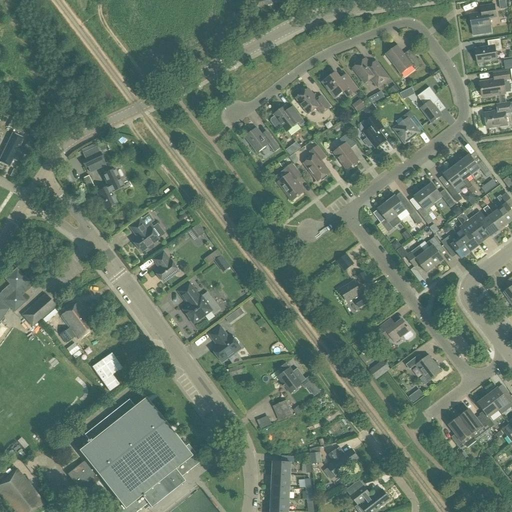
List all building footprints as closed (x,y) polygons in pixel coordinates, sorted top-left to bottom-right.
[(254,0),(257,8),(286,0),(254,0)] [(473,36),(483,34),(482,27),(490,25),(489,19),(496,18),(494,5),(480,7),(481,13),(470,15),(472,28),(473,36)] [(495,46),(495,51),(501,50),(500,39),(487,41),(488,47),(495,46)] [(412,66),(406,57),(397,46),(386,54),(401,74),(412,66)] [(495,46),(488,47),(475,49),(477,63),(497,60),(495,51),(495,46)] [(412,66),(415,70),(422,65),(412,52),(406,57),(412,66)] [(376,74),(373,69),(365,59),(353,68),(365,83),(371,78),(376,74)] [(376,74),(371,78),(378,87),(389,78),(379,65),(373,69),(376,74)] [(503,78),(503,81),(510,80),(509,71),(494,74),(494,80),(503,78)] [(347,89),(343,82),(335,73),(323,82),(335,98),(344,91),(347,89)] [(347,89),(344,91),(348,97),(357,90),(348,78),(343,82),(347,89)] [(503,78),(494,80),(480,82),(483,98),(505,94),(503,81),(503,78)] [(395,86),(390,90),(394,94),(399,91),(395,86)] [(417,96),(424,105),(430,101),(433,105),(439,100),(429,87),(417,96)] [(321,105),(317,100),(308,89),(296,98),(308,114),(317,108),(321,105)] [(321,105),(317,108),(322,114),(330,107),(322,96),(317,100),(321,105)] [(360,103),(364,109),(369,105),(365,99),(360,103)] [(430,101),(424,105),(421,108),(432,123),(442,115),(433,105),(430,101)] [(298,123),(293,117),(285,106),(274,115),(275,117),(272,119),(272,122),(276,127),(279,128),(281,125),(287,132),(298,124),(298,123)] [(402,118),(404,121),(408,118),(409,120),(414,116),(410,111),(402,118)] [(505,111),(498,112),(485,114),(487,128),(507,125),(505,114),(505,111)] [(298,123),(298,124),(300,126),(305,123),(298,113),(293,117),(298,123)] [(384,127),(375,115),(364,123),(369,130),(364,133),(367,138),(364,141),(369,148),(373,145),(375,148),(386,140),(379,131),(384,127)] [(408,118),(404,121),(394,129),(405,143),(419,133),(409,120),(408,118)] [(21,134),(22,132),(26,125),(18,121),(13,131),(21,134)] [(29,135),(32,128),(33,127),(26,124),(26,125),(22,132),(29,135)] [(32,128),(29,135),(28,136),(33,138),(37,130),(32,128)] [(269,144),(265,140),(257,128),(245,137),(257,153),(269,144)] [(0,163),(8,168),(22,140),(11,134),(0,156),(0,163)] [(346,144),(350,150),(356,145),(348,134),(340,140),(344,145),(346,144)] [(265,140),(269,144),(275,152),(280,149),(270,136),(265,140)] [(346,144),(344,145),(334,153),(347,170),(359,161),(350,150),(346,144)] [(316,154),(321,161),(326,158),(317,146),(310,152),(313,156),(316,154)] [(81,161),(85,169),(104,160),(100,152),(81,161)] [(316,154),(313,156),(304,164),(318,182),(330,173),(321,161),(316,154)] [(489,171),(482,162),(478,165),(470,155),(461,161),(471,176),(480,169),(487,179),(492,175),(489,171)] [(462,182),(465,186),(468,190),(472,186),(467,179),(471,176),(461,161),(452,168),(463,182),(462,182)] [(290,173),(295,180),(301,176),(292,164),(285,169),(289,174),(290,173)] [(463,182),(452,168),(443,175),(451,185),(446,189),(457,203),(462,199),(459,195),(462,192),(460,190),(465,186),(462,182),(463,182)] [(96,192),(105,209),(117,204),(111,193),(123,187),(115,169),(103,175),(108,186),(96,192)] [(290,173),(289,174),(278,183),(292,201),(304,192),(295,180),(290,173)] [(83,179),(89,190),(94,188),(89,176),(83,179)] [(503,181),(511,191),(511,189),(511,180),(509,176),(503,181)] [(423,190),(434,204),(442,198),(447,203),(450,208),(455,204),(444,190),(440,194),(432,183),(423,190)] [(476,191),(472,186),(468,190),(472,194),(476,191)] [(434,204),(423,190),(414,197),(422,207),(417,211),(428,225),(433,221),(428,215),(432,212),(429,208),(434,204)] [(503,206),(497,210),(508,224),(511,221),(511,210),(510,208),(511,207),(511,200),(506,193),(501,197),(500,196),(497,198),(503,206)] [(387,203),(397,217),(406,210),(410,216),(418,225),(422,222),(408,202),(403,206),(395,196),(387,203)] [(381,223),(388,233),(402,222),(397,217),(387,203),(378,209),(385,219),(381,223)] [(508,224),(497,210),(493,213),(487,206),(483,209),(489,217),(499,231),(508,224)] [(140,220),(130,227),(138,238),(134,241),(141,252),(147,247),(148,248),(149,248),(150,249),(151,248),(152,248),(153,247),(153,246),(154,246),(154,245),(154,244),(154,243),(159,239),(151,228),(148,231),(147,229),(149,227),(148,226),(154,222),(149,215),(141,221),(140,220)] [(476,216),(469,221),(478,233),(484,228),(490,237),(499,231),(489,217),(484,221),(480,216),(477,218),(476,216)] [(460,238),(470,253),(479,246),(472,237),(478,233),(469,221),(463,225),(465,227),(461,230),(465,234),(460,238)] [(427,225),(415,234),(418,239),(430,230),(427,225)] [(191,231),(196,238),(204,233),(199,226),(191,231)] [(403,235),(407,241),(412,238),(407,232),(403,235)] [(470,253),(460,238),(454,242),(449,236),(441,242),(450,254),(455,250),(461,259),(470,253)] [(424,252),(435,266),(444,260),(441,256),(446,252),(435,237),(426,244),(430,248),(424,252)] [(435,266),(424,252),(421,247),(415,251),(414,250),(406,256),(415,268),(419,264),(426,273),(435,266)] [(154,260),(161,269),(156,272),(164,283),(179,271),(171,261),(170,262),(164,253),(154,260)] [(346,253),(336,260),(344,271),(354,264),(346,253)] [(0,319),(7,310),(10,308),(13,312),(25,302),(20,296),(32,285),(17,268),(4,279),(9,284),(0,292),(0,319)] [(215,270),(195,278),(198,285),(218,277),(215,270)] [(357,277),(362,285),(370,281),(364,272),(357,277)] [(359,308),(371,300),(366,293),(362,296),(360,294),(362,294),(354,281),(340,290),(348,302),(355,298),(356,300),(355,300),(359,308)] [(210,307),(215,303),(207,293),(200,298),(190,283),(179,291),(186,302),(187,301),(190,305),(184,310),(194,324),(212,310),(210,307)] [(511,286),(503,293),(510,303),(511,301),(511,286)] [(22,314),(31,325),(40,318),(41,318),(55,306),(44,294),(30,306),(30,307),(22,314)] [(59,334),(65,342),(75,336),(77,339),(96,325),(79,302),(60,316),(69,328),(59,334)] [(376,330),(384,341),(390,337),(395,342),(403,336),(405,340),(408,340),(412,336),(413,334),(410,331),(402,320),(393,327),(392,326),(384,332),(380,327),(376,330)] [(220,326),(209,334),(214,341),(216,340),(218,344),(212,348),(221,362),(233,353),(234,354),(240,350),(239,349),(240,348),(238,344),(238,341),(236,338),(233,338),(231,334),(227,337),(220,326)] [(121,365),(110,351),(91,366),(110,389),(119,382),(112,372),(121,365)] [(415,366),(423,360),(419,355),(406,365),(410,370),(415,366)] [(423,360),(415,366),(424,377),(420,379),(425,386),(429,383),(428,382),(442,372),(429,355),(423,360)] [(278,377),(291,393),(302,384),(286,363),(279,369),(283,374),(278,377)] [(228,370),(230,377),(245,372),(243,365),(228,370)] [(378,365),(371,371),(377,379),(387,371),(389,369),(387,366),(384,367),(381,370),(378,365)] [(488,396),(499,410),(505,406),(508,410),(511,407),(511,397),(510,395),(505,398),(498,388),(488,396)] [(409,400),(413,410),(429,404),(425,395),(409,400)] [(481,417),(482,418),(489,428),(490,429),(494,425),(489,418),(499,410),(488,396),(478,403),(485,414),(481,417)] [(101,478),(118,500),(114,502),(121,511),(136,511),(147,503),(150,508),(184,481),(181,477),(202,461),(188,444),(185,446),(146,397),(134,405),(129,399),(84,434),(89,441),(78,449),(86,459),(101,478)] [(274,406),(280,420),(292,415),(286,401),(274,406)] [(469,410),(459,417),(471,434),(481,426),(485,431),(489,428),(482,418),(477,421),(469,410)] [(471,434),(459,417),(449,425),(457,436),(453,439),(460,449),(465,446),(461,441),(471,434)] [(511,433),(511,422),(502,430),(507,437),(511,433)] [(340,447),(329,456),(334,462),(329,467),(336,477),(359,460),(351,450),(345,454),(340,447)] [(485,452),(489,458),(494,454),(490,449),(485,452)] [(463,461),(464,460),(467,458),(463,453),(460,455),(459,456),(463,461)] [(320,454),(312,455),(311,455),(312,464),(321,463),(320,454)] [(101,478),(86,459),(67,474),(82,493),(101,478)] [(272,475),(290,476),(291,463),(273,462),(272,475)] [(302,472),(307,472),(307,474),(311,473),(310,465),(306,465),(303,465),(302,472)] [(0,482),(0,494),(13,511),(34,511),(45,503),(17,468),(0,482)] [(272,487),(289,488),(290,476),(272,475),(272,487)] [(348,492),(357,504),(359,503),(366,511),(373,511),(390,499),(382,489),(370,499),(368,496),(370,495),(363,486),(360,489),(357,485),(348,492)] [(272,487),(271,500),(289,500),(289,488),(272,487)] [(271,500),(270,511),(280,511),(288,511),(289,500),(271,500)]
